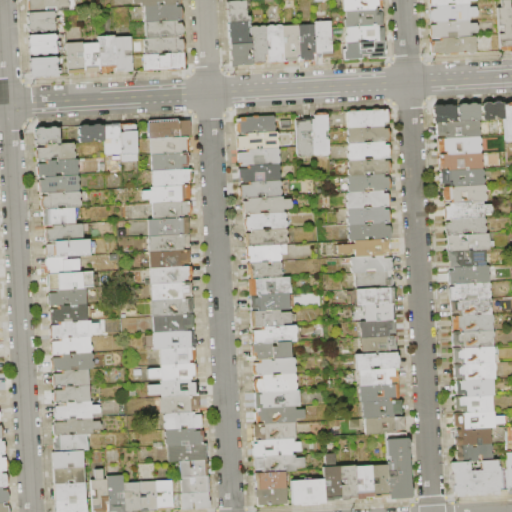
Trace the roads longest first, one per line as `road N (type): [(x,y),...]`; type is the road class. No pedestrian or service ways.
road 1 (residential): [(402,0),(431,511)]
road 2 (residential): [(2,0),(30,511)]
road 3 (residential): [(511,76),(0,104)]
road 4 (residential): [(203,0),(230,511)]
